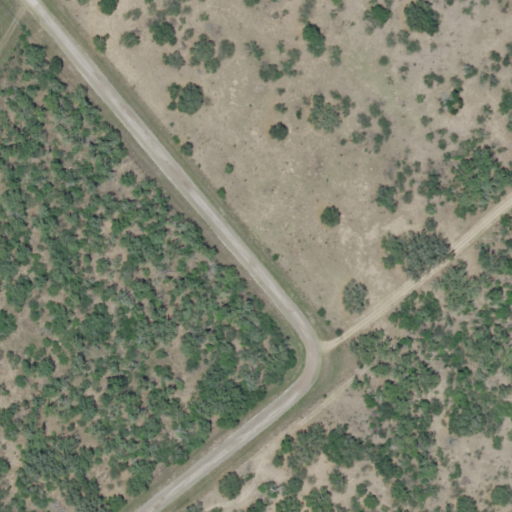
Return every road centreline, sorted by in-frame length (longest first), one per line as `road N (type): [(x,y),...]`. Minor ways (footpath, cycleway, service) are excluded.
road 1 (residential): [(30,0),(275,291),(318,354),(295,395),(148,511)]
road 2 (track): [(275,291),(340,342),(511,204)]
